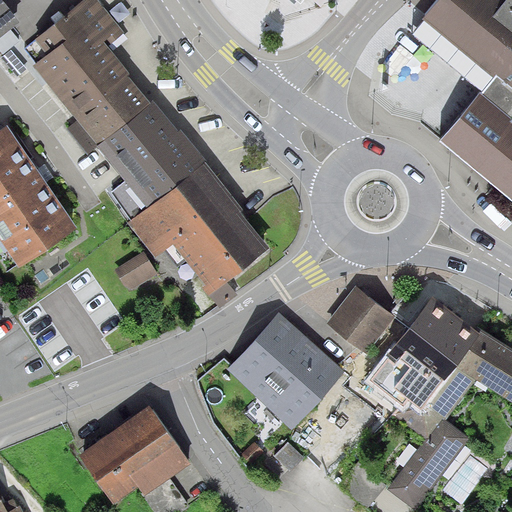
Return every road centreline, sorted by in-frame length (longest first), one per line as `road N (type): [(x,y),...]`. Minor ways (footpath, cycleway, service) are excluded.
road 1 (unclassified): [(168,356),(233,322),(345,240)]
road 2 (unclassified): [(0,424),(168,356)]
road 3 (residential): [(168,356),(249,511)]
road 4 (primary): [(178,10),(185,48),(270,138)]
road 5 (primary): [(295,102),(178,10)]
road 6 (residential): [(295,102),(383,0)]
